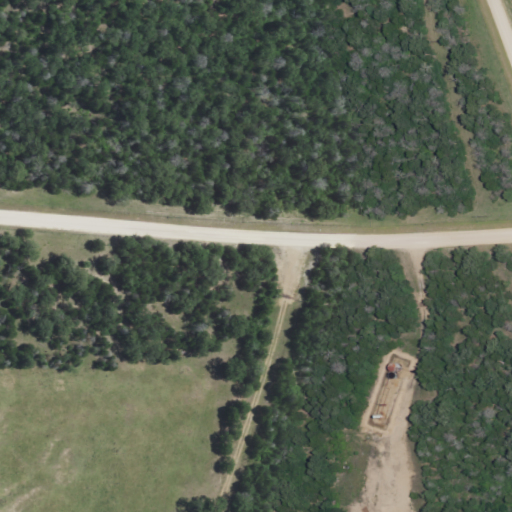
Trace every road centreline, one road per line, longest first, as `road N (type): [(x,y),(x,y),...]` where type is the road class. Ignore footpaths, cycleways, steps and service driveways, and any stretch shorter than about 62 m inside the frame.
road 1 (residential): [(511,236),(306,235),(0,213)]
road 2 (residential): [(219,511),(306,235)]
